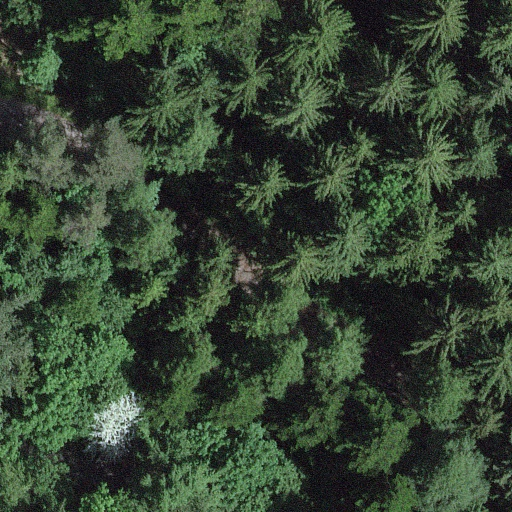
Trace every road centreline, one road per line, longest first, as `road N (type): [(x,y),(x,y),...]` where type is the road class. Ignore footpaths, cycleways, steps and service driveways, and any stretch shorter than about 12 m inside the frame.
road 1 (track): [(0,110),(73,132),(224,266),(422,408),(511,422)]
road 2 (unclassified): [(166,511),(0,447)]
